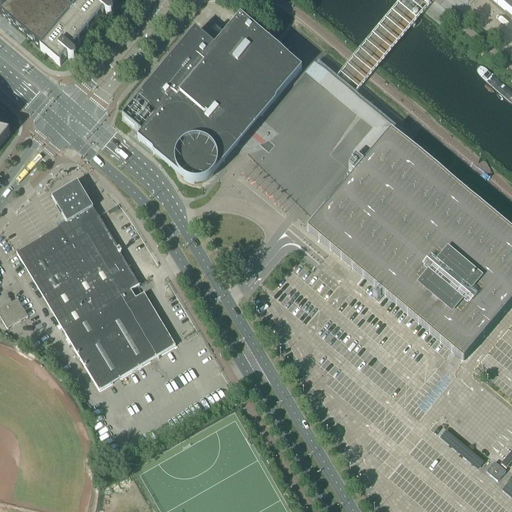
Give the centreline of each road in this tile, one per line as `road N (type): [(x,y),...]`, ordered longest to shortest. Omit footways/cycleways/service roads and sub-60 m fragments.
road 1 (secondary): [(352,511),(165,197),(83,118)]
road 2 (secondary): [(68,135),(153,215),(330,511)]
road 3 (unknown): [(400,272),(346,228),(346,218),(378,182),(432,232)]
road 4 (tertiary): [(83,118),(184,0)]
road 5 (tertiary): [(158,0),(67,104)]
